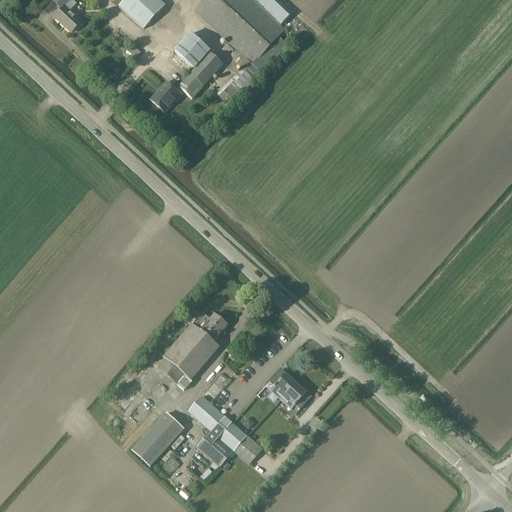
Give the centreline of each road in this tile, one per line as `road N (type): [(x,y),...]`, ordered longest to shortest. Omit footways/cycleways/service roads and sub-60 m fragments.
road 1 (tertiary): [(489,492),(0,42)]
road 2 (track): [(455,401),(365,316),(339,318),(320,337)]
